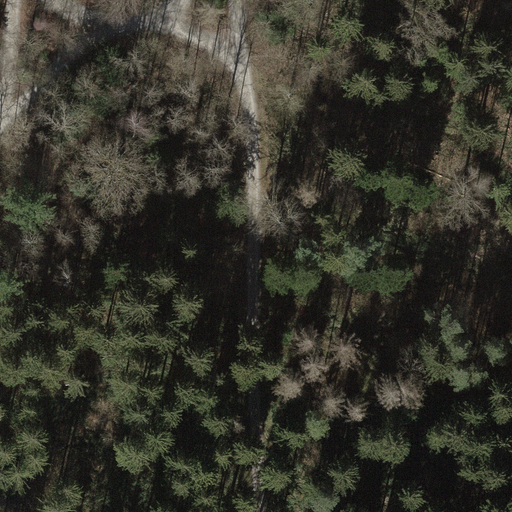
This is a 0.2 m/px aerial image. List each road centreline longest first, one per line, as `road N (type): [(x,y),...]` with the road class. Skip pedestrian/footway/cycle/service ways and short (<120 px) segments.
road 1 (track): [(246,75),(258,511)]
road 2 (track): [(234,0),(246,75),(193,34),(131,24),(85,40),(0,128)]
road 3 (track): [(52,0),(88,18),(131,24),(176,0)]
road 4 (track): [(2,125),(14,0)]
